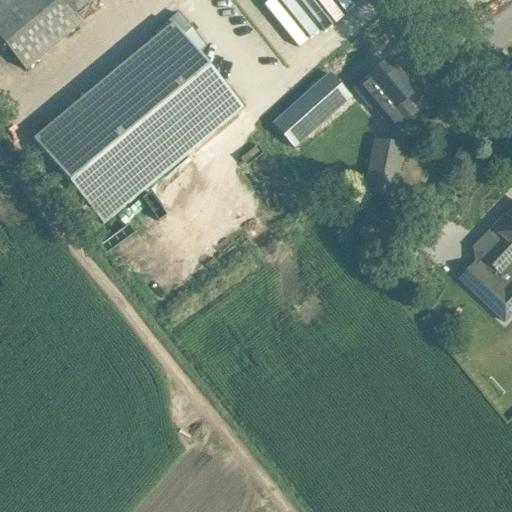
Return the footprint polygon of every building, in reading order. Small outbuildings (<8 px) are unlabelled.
[(0,0),(0,40),(25,71),(80,26),(72,17),(92,0),(0,0)] [(281,0),(309,34),(325,21),(308,0),(281,0)] [(155,31),(158,36),(33,139),(104,225),(244,108),(197,53),(205,47),(178,13),(155,31)] [(388,62),(356,89),(372,109),(375,107),(395,131),(416,113),(406,100),(414,93),(388,62)] [(329,75),(273,124),(295,148),(350,98),(329,75)] [(392,198),(394,198),(405,146),(375,139),(364,193),(366,193),(362,213),(388,218),(392,198)] [(358,209),(351,208),(352,206),(340,204),(338,216),(356,219),(358,209)] [(492,228),(472,250),(482,259),(476,265),(489,278),(474,294),(505,322),(511,314),(511,209),(505,218),(503,216),(492,228)] [(444,225),(432,220),(428,229),(439,234),(444,225)]
